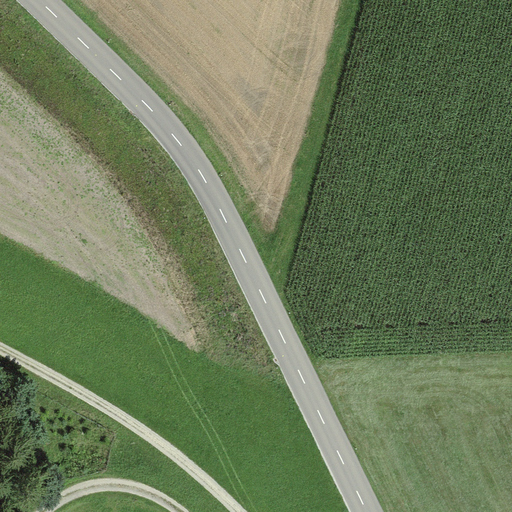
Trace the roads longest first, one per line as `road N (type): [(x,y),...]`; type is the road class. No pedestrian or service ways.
road 1 (tertiary): [(365,511),(222,216),(175,140),(40,0)]
road 2 (track): [(232,511),(164,450),(0,354)]
road 3 (track): [(176,511),(128,487),(84,491),(42,511)]
